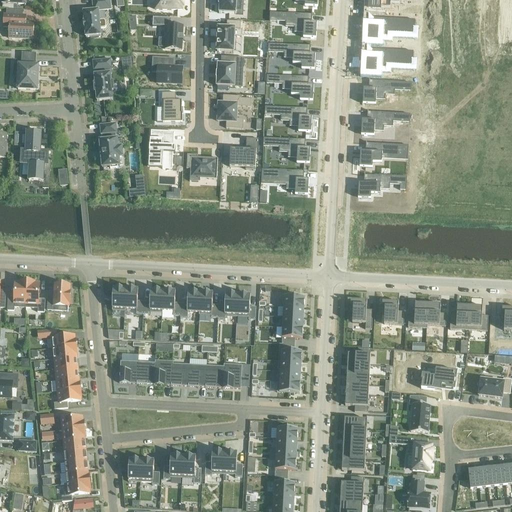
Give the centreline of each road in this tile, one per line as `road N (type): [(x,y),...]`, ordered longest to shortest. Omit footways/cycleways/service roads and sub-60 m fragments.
road 1 (residential): [(341,0),(327,276)]
road 2 (residential): [(88,267),(327,276)]
road 3 (residential): [(327,276),(511,285)]
road 4 (residential): [(105,439),(239,426),(244,409)]
road 5 (residential): [(100,402),(244,409)]
road 6 (residential): [(199,138),(200,0)]
road 7 (residential): [(327,276),(321,413)]
road 8 (residential): [(88,267),(100,402)]
road 9 (residential): [(507,0),(501,132)]
